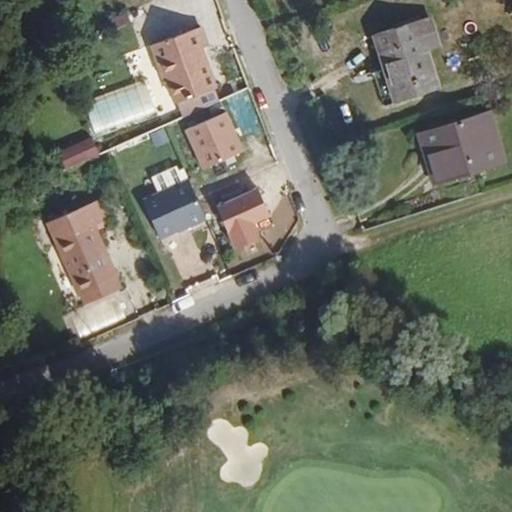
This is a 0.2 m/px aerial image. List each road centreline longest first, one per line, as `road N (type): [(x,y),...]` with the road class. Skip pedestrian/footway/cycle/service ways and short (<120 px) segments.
road 1 (residential): [(0,385),(290,271),(321,233),(241,0)]
road 2 (track): [(305,247),(511,194)]
road 3 (track): [(9,382),(10,511)]
